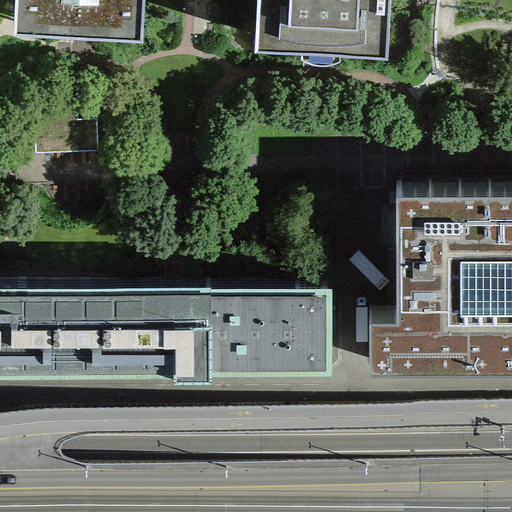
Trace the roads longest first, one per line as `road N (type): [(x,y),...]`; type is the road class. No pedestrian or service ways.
road 1 (motorway): [(511,441),(83,446),(0,459)]
road 2 (motorway): [(511,463),(0,472)]
road 3 (primary): [(511,470),(0,472)]
